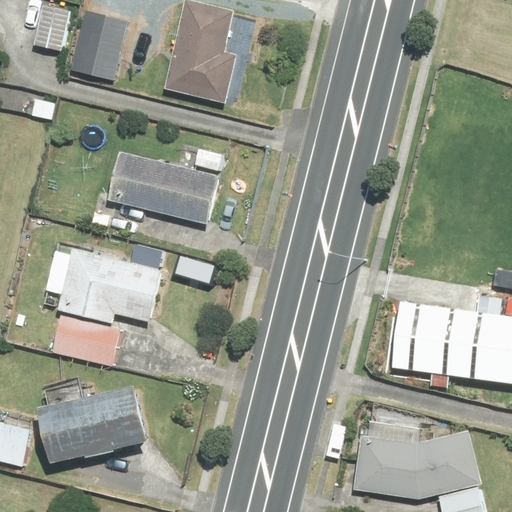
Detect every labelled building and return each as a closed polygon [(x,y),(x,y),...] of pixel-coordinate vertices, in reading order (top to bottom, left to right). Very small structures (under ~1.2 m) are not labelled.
[(196,0),(193,0),(172,90),(233,105),(245,56),(234,53),(244,11),(196,0)] [(77,9),(47,3),(38,46),(68,52),(77,9)] [(135,19),(93,8),(78,71),(120,81),(135,19)] [(129,153),(117,202),(217,226),(229,177),(129,153)] [(172,271),(82,249),(67,311),(122,325),(124,316),(159,324),(172,271)] [(396,366),(437,372),(435,385),(457,388),(459,375),(511,382),(511,297),(488,294),(485,313),(405,301),(396,366)] [(52,408),(65,464),(163,442),(149,386),(52,408)] [(39,412),(0,405),(0,459),(31,465),(39,412)] [(427,500),(446,495),(449,511),(492,511),(487,486),(492,485),(479,429),(425,444),(371,434),(361,488),(427,500)]
